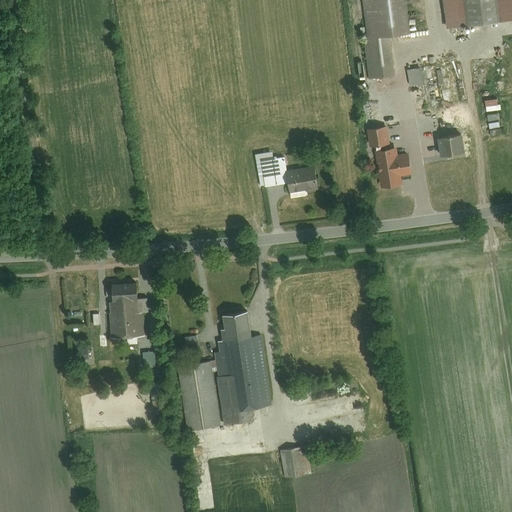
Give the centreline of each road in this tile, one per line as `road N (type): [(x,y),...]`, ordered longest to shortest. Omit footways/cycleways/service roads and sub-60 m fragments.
road 1 (secondary): [(0,257),(221,245),(511,208)]
road 2 (unknown): [(45,0),(80,254)]
